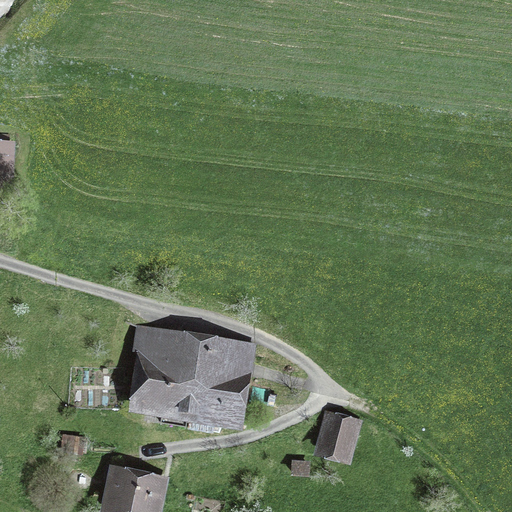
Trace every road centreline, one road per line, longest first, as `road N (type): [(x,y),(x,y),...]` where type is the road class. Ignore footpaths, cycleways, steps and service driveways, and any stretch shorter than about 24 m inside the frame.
road 1 (track): [(0,262),(228,323),(324,377),(324,395),(274,425),(153,449)]
road 2 (track): [(328,384),(437,457),(483,511)]
